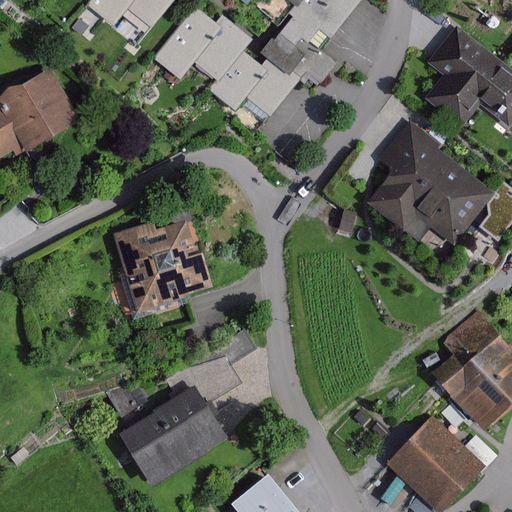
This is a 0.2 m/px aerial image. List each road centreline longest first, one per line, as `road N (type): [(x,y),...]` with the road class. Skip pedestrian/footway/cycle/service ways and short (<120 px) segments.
road 1 (residential): [(278,228),(265,185),(234,158),(202,155),(0,260)]
road 2 (residential): [(358,511),(296,397),(278,228)]
road 3 (residential): [(407,0),(393,72),(378,102),(278,228)]
